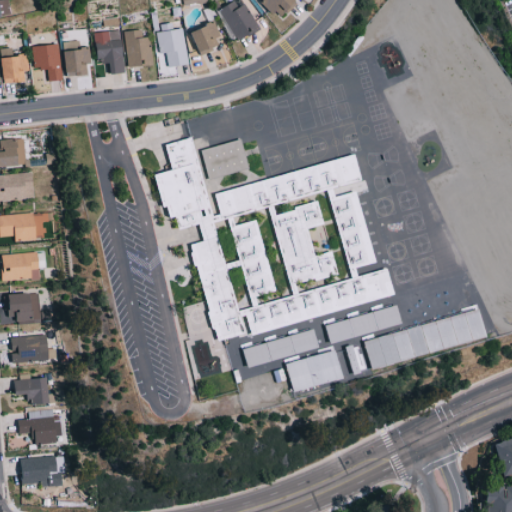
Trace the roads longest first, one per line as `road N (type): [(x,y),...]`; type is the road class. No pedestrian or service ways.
road 1 (residential): [(0,115),(201,90),(256,75),(308,39),(341,0)]
road 2 (secondary): [(218,511),(420,441)]
